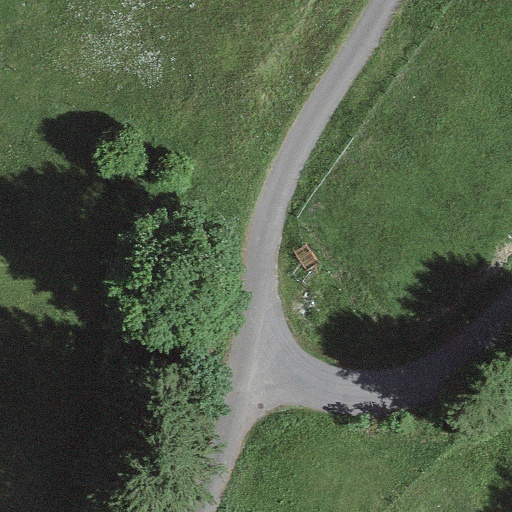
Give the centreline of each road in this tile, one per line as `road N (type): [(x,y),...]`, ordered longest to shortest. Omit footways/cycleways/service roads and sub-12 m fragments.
road 1 (track): [(511,307),(443,365),(376,388),(309,383),(265,345),(259,268),(275,199),(384,0)]
road 2 (track): [(265,345),(198,511)]
